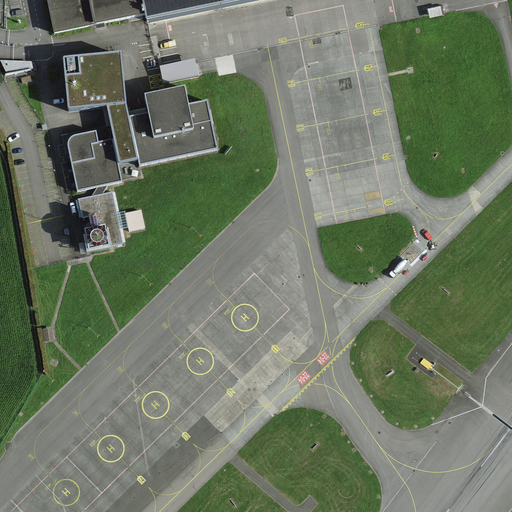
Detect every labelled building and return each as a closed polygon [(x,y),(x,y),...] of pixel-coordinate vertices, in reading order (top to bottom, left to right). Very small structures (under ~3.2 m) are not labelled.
[(47,0),(54,35),(146,16),(147,25),(267,0),(47,0)] [(122,50),(63,56),(68,109),(104,106),(127,103),(122,50)] [(31,61),(6,60),(0,60),(6,75),(33,70),(31,61)] [(199,75),(195,60),(181,63),(163,67),(160,68),(163,83),(199,75)] [(130,117),(139,166),(218,149),(207,100),(188,104),(185,85),(145,94),(148,113),(130,117)] [(130,117),(127,103),(104,106),(113,141),(121,182),(142,177),(139,166),(130,117)] [(95,134),(74,138),(70,141),(68,144),(68,149),(77,191),(121,182),(113,141),(98,144),(95,134)] [(84,233),(88,256),(108,252),(107,246),(121,243),(113,194),(78,200),(81,218),(94,216),(97,231),(84,233)] [(52,327),(41,329),(44,343),(55,341),(52,327)]
